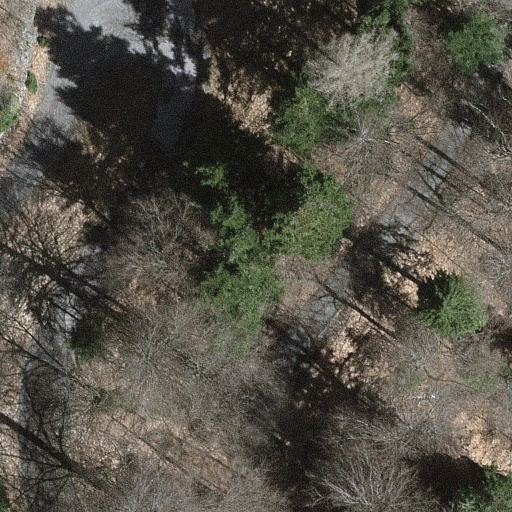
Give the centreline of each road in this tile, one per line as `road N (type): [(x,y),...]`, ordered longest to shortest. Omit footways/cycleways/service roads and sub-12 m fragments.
road 1 (unclassified): [(242,511),(243,456),(291,361),(511,73)]
road 2 (track): [(113,511),(105,453),(184,108),(175,0)]
road 3 (track): [(114,0),(0,221)]
